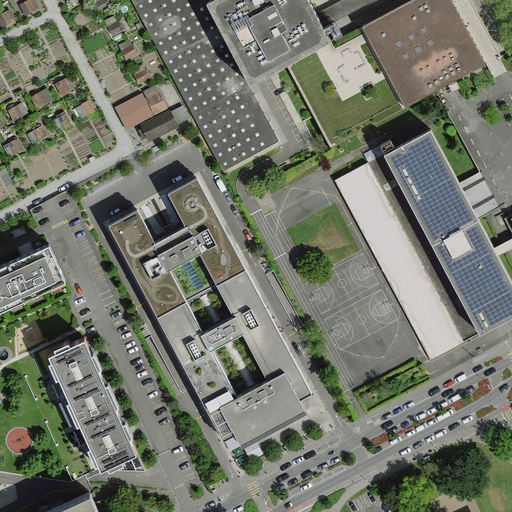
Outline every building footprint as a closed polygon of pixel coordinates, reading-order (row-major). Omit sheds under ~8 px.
[(39,8),(35,0),(28,0),(26,1),(32,12),(39,8)] [(111,6),(107,0),(100,0),(96,3),(100,11),(111,6)] [(130,0),(196,121),(224,172),(279,142),(250,85),(207,2),(205,0),(130,0)] [(347,0),(318,16),(325,28),(377,0),(347,0)] [(411,0),(362,26),(406,107),(487,64),(452,0),(411,0)] [(16,20),(10,10),(2,14),(8,24),(16,20)] [(124,30),(119,21),(109,26),(114,35),(124,30)] [(406,107),(362,26),(288,66),(331,147),(406,107)] [(137,54),(133,45),(123,51),(127,59),(137,54)] [(150,78),(146,70),(136,76),(140,84),(150,78)] [(65,79),(56,84),(62,94),(71,90),(65,79)] [(159,91),(146,98),(155,115),(168,108),(159,91)] [(41,92),(32,97),(38,108),(47,103),(41,92)] [(116,107),(127,130),(155,115),(146,98),(143,93),(116,107)] [(96,111),(90,100),(83,104),(88,115),(96,111)] [(18,106),(9,110),(14,120),(23,116),(18,106)] [(171,111),(142,125),(150,141),(179,127),(171,111)] [(71,124),(66,114),(59,118),(63,128),(71,124)] [(48,136),(43,127),(34,132),(39,141),(48,136)] [(459,180),(432,129),(386,154),(482,333),(511,316),(511,279),(496,250),(478,216),(459,180)] [(23,150),(18,139),(9,144),(15,154),(23,150)] [(391,140),(381,146),(384,151),(394,145),(391,140)] [(365,155),(369,162),(386,154),(384,151),(381,146),(365,155)] [(482,333),(386,154),(369,162),(465,342),(482,333)] [(465,342),(369,162),(336,181),(432,360),(465,342)] [(110,219),(158,315),(186,299),(216,283),(247,267),(198,174),(110,219)] [(18,258),(8,262),(23,295),(65,276),(50,243),(35,250),(18,258)] [(0,305),(23,295),(8,262),(0,266),(0,305)] [(243,332),(268,378),(286,368),(301,398),(313,392),(247,267),(216,283),(234,315),(243,332)] [(216,283),(186,299),(204,331),(234,315),(216,283)] [(237,433),(220,403),(238,394),(213,348),(204,331),(186,299),(158,315),(224,440),(237,433)] [(234,315),(204,331),(213,348),(243,332),(234,315)] [(268,378),(243,332),(213,348),(238,394),(268,378)] [(102,375),(85,337),(49,353),(67,392),(102,375)] [(268,378),(238,394),(220,403),(237,433),(242,443),(306,408),(301,398),(286,368),(268,378)] [(120,413),(102,375),(67,392),(84,430),(120,413)] [(137,451),(120,413),(84,430),(101,467),(106,465),(137,451)] [(107,469),(106,465),(101,467),(92,471),(85,474),(87,478),(107,469)] [(99,511),(90,492),(47,511),(99,511)]
